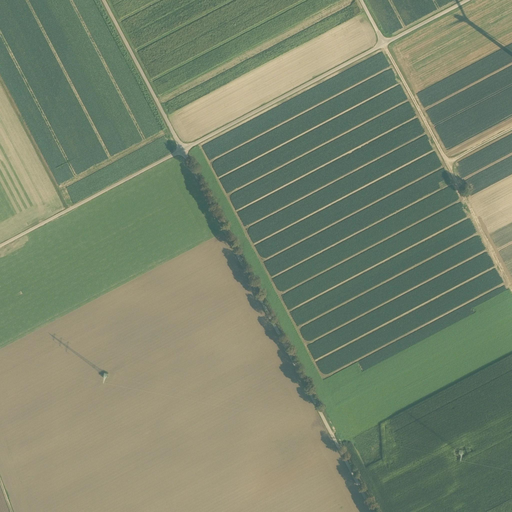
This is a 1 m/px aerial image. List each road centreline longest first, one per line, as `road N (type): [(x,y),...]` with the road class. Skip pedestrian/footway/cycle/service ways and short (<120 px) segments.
road 1 (track): [(0,246),(467,0)]
road 2 (track): [(372,511),(182,150)]
road 3 (track): [(360,0),(511,288)]
road 4 (track): [(103,0),(182,150)]
